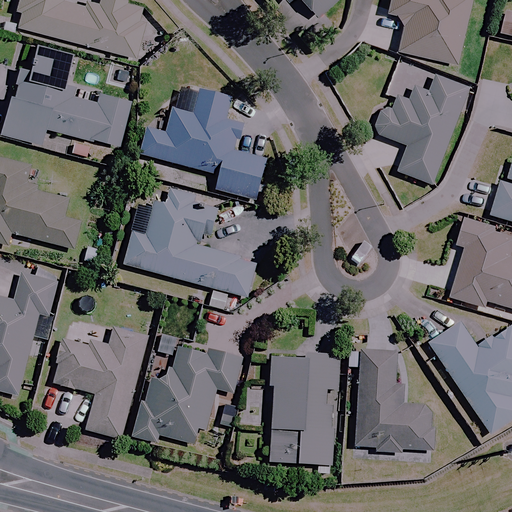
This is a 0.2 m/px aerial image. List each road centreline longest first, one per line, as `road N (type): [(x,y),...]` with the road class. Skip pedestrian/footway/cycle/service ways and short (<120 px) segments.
road 1 (residential): [(315,139),(387,251),(385,275),(363,291),(337,285),(324,254)]
road 2 (residential): [(212,0),(315,139)]
road 3 (secondary): [(134,511),(0,476)]
